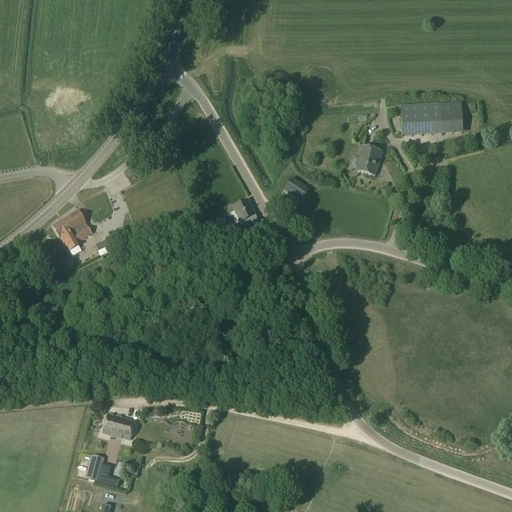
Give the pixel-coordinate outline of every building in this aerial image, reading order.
[(467,106),(404,110),(405,135),(469,131),(467,106)] [(381,153),(362,148),(359,159),(360,159),(357,172),(374,177),(377,164),(378,164),(381,153)] [(292,179),(284,192),(300,203),(308,190),(292,179)] [(260,227),(246,201),(233,208),(246,234),(260,227)] [(91,235),(78,212),(62,221),(60,222),(52,227),(60,240),(67,253),(77,247),(76,245),(91,235)] [(216,219),(216,228),(210,228),(210,235),(216,235),(235,234),(234,225),(225,225),(225,219),(216,219)] [(128,238),(123,228),(109,235),(111,239),(95,247),(100,257),(116,249),(114,245),(128,238)] [(108,414),(102,434),(130,441),(135,422),(108,414)] [(104,459),(92,456),(86,480),(99,483),(104,459)]
